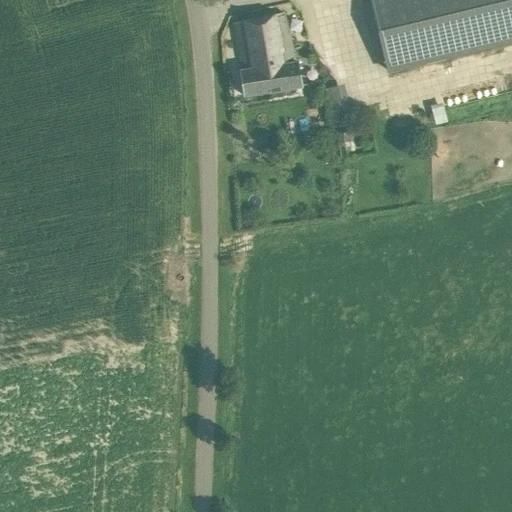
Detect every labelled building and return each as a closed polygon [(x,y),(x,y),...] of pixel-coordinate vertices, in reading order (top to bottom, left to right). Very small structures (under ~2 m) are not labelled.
[(511,40),(511,0),(370,0),(387,70),(511,40)] [(312,7),(314,18),(332,13),(330,2),(312,7)] [(285,14),(272,17),(233,24),(241,71),(240,71),(244,97),(301,87),(297,61),(293,62),(285,14)] [(511,81),(412,104),(421,144),(511,122),(511,81)] [(328,131),(333,148),(346,143),(341,126),(328,131)]
